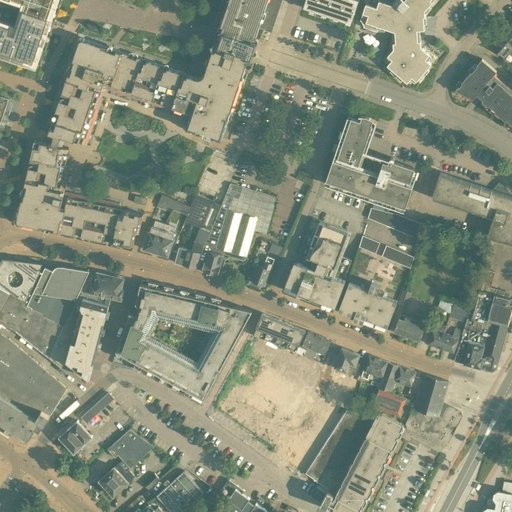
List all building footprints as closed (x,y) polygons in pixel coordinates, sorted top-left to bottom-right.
[(0,0),(0,50),(33,62),(44,30),(48,19),(53,0),(0,0)] [(54,140),(53,144),(62,146),(63,143),(65,138),(82,144),(89,123),(93,124),(99,107),(94,105),(96,100),(101,101),(105,89),(182,115),(183,111),(190,113),(185,127),(220,139),(248,59),(252,60),(254,53),(256,53),(257,51),(257,50),(256,48),(258,41),(254,40),(258,28),(272,32),(282,0),(229,0),(220,27),(220,29),(219,32),(221,32),(219,37),(217,44),(215,44),(214,45),(210,59),(208,58),(206,64),(208,64),(205,72),(205,73),(204,74),(204,75),(203,76),(202,76),(201,77),(199,77),(198,77),(196,77),(195,76),(84,39),(79,42),(60,98),(64,99),(63,101),(59,100),(48,134),(55,136),(54,140)] [(305,0),(303,7),(351,23),(359,1),(359,0),(305,0)] [(379,26),(392,31),(393,43),(393,49),(387,56),(388,56),(392,59),(387,65),(390,68),(404,80),(407,82),(412,77),(417,81),(431,64),(426,59),(430,55),(421,47),(420,41),(418,41),(417,30),(424,30),(424,24),(424,17),(425,17),(425,11),(432,2),(430,0),(395,0),(393,2),(386,0),(375,0),(374,1),(373,1),(371,5),(366,4),(360,21),(361,21),(363,25),(364,26),(363,27),(377,32),(379,26)] [(511,28),(509,27),(501,37),(511,46),(511,28)] [(511,46),(501,37),(492,47),(504,58),(508,53),(511,55),(511,46)] [(511,130),(511,128),(511,94),(497,82),(491,89),(486,84),(496,71),(482,59),(477,65),(474,62),(468,70),(470,72),(458,87),(472,100),(476,95),(479,98),(482,100),(487,106),(485,108),(493,114),(495,112),(505,121),(503,123),(511,130)] [(9,99),(0,96),(0,125),(0,124),(9,99)] [(360,120),(348,116),(325,183),(371,199),(404,210),(418,170),(408,167),(394,162),(395,161),(395,160),(394,160),(394,159),(393,158),(392,158),(391,158),(390,158),(390,159),(388,163),(377,158),(376,159),(370,156),(363,152),(372,125),(375,126),(377,121),(375,120),(374,119),(373,119),(371,117),(370,117),(368,116),(366,116),(365,115),(363,115),(361,115),(361,116),(362,116),(360,120)] [(119,203),(64,191),(65,188),(66,184),(70,165),(66,164),(68,154),(70,148),(62,146),(53,144),(45,142),(34,140),(34,141),(31,156),(31,157),(31,158),(27,172),(27,173),(25,184),(24,188),(24,189),(21,204),(20,205),(18,215),(18,216),(19,216),(19,217),(18,217),(17,218),(20,223),(46,228),(49,229),(129,246),(130,243),(133,244),(136,232),(138,232),(140,225),(140,226),(141,226),(143,214),(136,212),(136,211),(127,209),(121,208),(122,206),(119,203)] [(436,183),(435,184),(434,187),(434,189),(431,197),(486,215),(485,218),(489,222),(491,223),(487,235),(496,238),(497,239),(500,240),(501,240),(511,243),(511,196),(498,192),(491,190),(439,173),(436,183)] [(511,194),(499,182),(491,190),(498,192),(511,196),(511,194)] [(192,250),(179,246),(175,261),(175,262),(218,274),(225,251),(247,257),(255,230),(266,234),(277,196),(242,186),(230,183),(221,205),(196,195),(192,205),(191,207),(188,214),(184,222),(200,228),(192,250)] [(147,198),(135,195),(134,202),(146,205),(147,198)] [(368,218),(374,221),(379,210),(371,208),(368,218)] [(379,210),(374,221),(380,223),(385,211),(379,210)] [(385,211),(380,223),(386,225),(391,212),(385,211)] [(391,212),(386,225),(391,228),(397,214),(391,212)] [(397,214),(391,228),(397,230),(403,216),(399,214),(397,214)] [(403,216),(397,230),(402,232),(408,218),(403,216)] [(408,218),(402,232),(408,234),(414,220),(408,218)] [(413,237),(420,222),(414,220),(408,234),(413,237)] [(285,284),(283,289),(284,289),(335,309),(335,307),(345,281),(344,280),(333,276),(332,279),(323,275),(327,265),(334,268),(348,232),(347,231),(320,221),(306,257),(318,262),(314,272),(306,269),(307,266),(304,265),(294,261),(292,268),(291,268),(285,284)] [(425,224),(420,222),(413,237),(420,239),(425,224)] [(152,251),(152,250),(160,252),(159,254),(166,256),(167,255),(168,253),(174,233),(171,232),(172,229),(156,223),(155,227),(152,226),(145,246),(145,248),(145,249),(152,251)] [(361,248),(364,250),(368,238),(362,236),(359,247),(361,248)] [(374,241),(368,238),(364,250),(370,252),(374,241)] [(380,243),(374,241),(370,252),(376,254),(380,243)] [(270,252),(281,256),(284,248),(275,245),(273,244),(270,252)] [(382,257),(387,259),(392,247),(386,245),(382,257)] [(398,250),(392,247),(387,259),(393,261),(398,250)] [(403,252),(398,250),(393,261),(399,263),(403,252)] [(456,251),(450,266),(460,270),(466,255),(456,251)] [(409,254),(403,252),(399,263),(404,265),(409,254)] [(415,256),(409,254),(404,265),(410,267),(415,256)] [(264,285),(270,270),(275,258),(267,255),(265,262),(263,267),(258,265),(252,280),(254,281),(254,282),(258,283),(264,285)] [(11,258),(6,258),(0,267),(0,286),(26,302),(41,271),(42,263),(11,258)] [(89,270),(42,263),(41,271),(26,302),(25,304),(46,314),(45,316),(64,326),(77,296),(89,270)] [(495,272),(483,268),(472,308),(470,307),(467,316),(470,317),(469,318),(466,317),(457,353),(466,356),(464,364),(492,371),(496,369),(511,309),(511,304),(509,303),(510,298),(509,298),(510,295),(496,291),(497,289),(490,287),(495,272)] [(91,271),(89,270),(77,296),(109,305),(111,297),(121,299),(123,290),(121,289),(123,280),(123,278),(91,271)] [(460,272),(458,272),(456,278),(466,281),(468,275),(460,272)] [(368,289),(349,282),(338,310),(386,328),(397,300),(378,293),(381,283),(372,280),(368,289)] [(185,393),(187,395),(191,397),(193,393),(204,399),(217,375),(212,373),(216,366),(220,369),(252,310),(232,305),(231,306),(225,304),(226,304),(221,303),(222,298),(212,296),(211,300),(205,299),(206,295),(196,292),(195,296),(189,295),(190,291),(180,288),(179,293),(173,291),(174,287),(164,285),(163,289),(158,287),(159,283),(149,281),(148,285),(141,283),(136,303),(139,306),(134,314),(129,312),(127,319),(127,320),(116,351),(117,352),(115,356),(122,359),(124,355),(136,362),(134,366),(140,369),(143,366),(149,369),(147,373),(153,376),(155,372),(162,376),(160,380),(166,383),(168,379),(174,383),(172,387),(176,389),(179,390),(181,386),(184,388),(187,390),(185,393)] [(26,302),(0,286),(0,324),(5,328),(9,330),(10,328),(16,331),(49,358),(64,326),(45,316),(46,314),(25,304),(26,302)] [(411,292),(403,289),(402,293),(398,303),(405,306),(409,296),(411,292)] [(106,315),(109,305),(77,296),(64,326),(49,358),(61,368),(67,361),(73,366),(75,363),(77,365),(84,371),(90,364),(92,357),(95,358),(106,315)] [(443,311),(450,313),(454,303),(440,299),(435,315),(442,317),(443,311)] [(467,316),(470,307),(460,305),(454,303),(450,313),(451,314),(452,311),(467,316)] [(414,313),(413,318),(407,336),(419,340),(427,317),(414,313)] [(257,337),(296,353),(304,333),(305,331),(261,314),(253,335),(257,337)] [(394,331),(407,336),(413,318),(400,314),(394,331)] [(2,333),(5,328),(0,324),(0,418),(21,432),(30,437),(35,429),(40,432),(67,388),(9,338),(2,333)] [(444,332),(446,327),(442,326),(435,324),(434,329),(433,328),(428,343),(444,349),(446,342),(441,340),(444,332)] [(441,340),(446,342),(444,349),(454,352),(459,338),(461,332),(454,330),(452,335),(444,332),(441,340)] [(308,331),(302,346),(307,348),(304,355),(314,359),(317,352),(325,355),(331,340),(308,331)] [(330,368),(326,367),(326,368),(323,367),(323,366),(315,363),(313,362),(284,350),(257,339),(253,346),(252,346),(250,350),(251,350),(250,352),(249,352),(246,357),(247,357),(242,365),(239,370),(240,371),(235,379),(234,379),(231,383),(232,384),(228,392),(228,393),(226,395),(225,394),(216,406),(229,416),(242,425),(254,435),(267,444),(277,451),(284,456),(292,463),(299,468),(300,466),(305,470),(306,471),(307,470),(306,470),(318,450),(319,451),(319,450),(328,435),(345,409),(342,407),(352,385),(350,383),(332,369),(330,368)] [(356,380),(358,375),(355,374),(359,363),(356,362),(360,354),(342,347),(334,367),(343,370),(341,374),(356,380)] [(370,372),(382,377),(388,362),(369,355),(361,376),(367,379),(370,372)] [(416,372),(388,362),(382,377),(374,399),(372,406),(400,416),(407,398),(393,393),(394,390),(397,381),(411,386),(416,372)] [(449,381),(424,374),(414,409),(439,416),(442,403),(449,381)] [(87,422),(114,398),(110,394),(109,392),(82,417),(87,422)] [(406,425),(406,426),(430,438),(432,437),(433,438),(434,440),(442,445),(446,444),(461,415),(460,412),(451,407),(442,403),(439,416),(414,409),(406,425)] [(365,408),(354,404),(353,410),(363,413),(365,408)] [(306,471),(305,472),(328,488),(326,492),(321,503),(321,504),(321,506),(322,507),(324,508),(326,508),(327,506),(338,511),(360,511),(405,426),(406,426),(406,425),(379,411),(379,413),(378,412),(375,418),(346,409),(340,418),(319,451),(307,470),(306,471)] [(74,452),(75,452),(75,451),(92,436),(78,421),(78,420),(60,436),(74,452)] [(118,454),(123,459),(119,463),(115,466),(115,465),(99,479),(114,495),(129,482),(128,481),(135,475),(129,469),(131,468),(154,446),(130,428),(127,431),(108,448),(115,457),(118,454)] [(170,511),(181,511),(184,510),(202,493),(204,492),(203,492),(210,486),(189,471),(186,469),(184,471),(184,470),(183,471),(182,469),(165,484),(167,486),(156,496),(170,511)] [(142,482),(148,488),(160,478),(153,471),(142,482)] [(245,490),(229,479),(226,483),(219,492),(223,495),(230,500),(221,511),(268,511),(256,503),(255,504),(249,500),(250,498),(243,493),(245,490)] [(511,511),(511,481),(504,480),(502,490),(498,489),(494,492),(493,497),(496,502),(495,507),(488,506),(483,509),(482,511),(511,511)] [(207,498),(207,499),(205,502),(214,508),(223,495),(219,492),(214,488),(207,498)] [(149,503),(139,511),(163,511),(158,506),(155,510),(149,503)]
